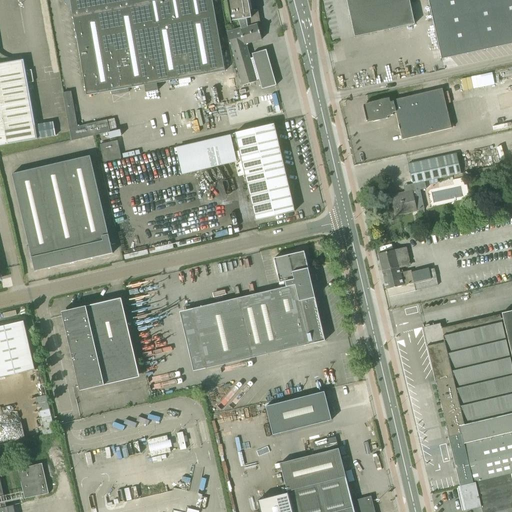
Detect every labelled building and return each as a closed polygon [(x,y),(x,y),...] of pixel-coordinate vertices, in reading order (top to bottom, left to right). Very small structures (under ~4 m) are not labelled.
[(69,0),(87,97),(145,86),(146,93),(158,91),(157,84),(225,72),(212,0),(69,0)] [(226,0),(231,23),(232,23),(232,21),(239,20),(241,28),(240,28),(228,31),(242,86),(257,81),(257,80),(259,79),(262,89),(276,85),(266,50),(252,54),(253,58),(251,59),(247,44),(262,39),(259,30),(262,30),(258,9),(250,11),(249,5),(248,0),(226,0)] [(346,0),(355,37),(415,24),(409,0),(346,0)] [(511,0),(429,0),(442,59),(511,43),(511,0)] [(0,145),(55,136),(53,122),(35,125),(28,83),(33,82),(33,80),(31,70),(26,71),(24,60),(6,63),(0,59),(0,145)] [(393,115),(392,113),(395,112),(402,140),(452,128),(442,89),(393,100),(393,102),(390,102),(389,98),(363,104),(368,122),(373,121),(373,122),(388,118),(387,117),(393,115)] [(73,140),(116,130),(114,120),(77,126),(71,91),(64,93),(73,140)] [(274,124),(235,133),(255,221),(295,211),(292,198),(293,198),(294,184),(288,184),(274,124)] [(177,142),(182,170),(237,160),(232,132),(177,142)] [(121,158),(117,141),(100,145),(104,162),(121,158)] [(425,182),(429,181),(429,185),(439,183),(438,179),(462,174),(457,153),(408,164),(413,184),(414,191),(391,196),(396,215),(417,211),(416,210),(424,209),(421,191),(427,189),(425,182)] [(113,253),(90,156),(12,174),(35,272),(113,253)] [(411,266),(407,247),(378,254),(387,290),(414,283),(416,291),(438,286),(435,269),(429,269),(429,267),(412,271),(411,270),(403,272),(402,267),(406,266),(406,268),(411,266)] [(15,248),(2,252),(4,258),(0,259),(0,268),(0,270),(20,264),(15,248)] [(194,371),(315,343),(325,341),(304,251),(274,259),(279,283),(285,282),(286,287),(192,309),(180,312),(194,371)] [(139,373),(122,302),(62,316),(71,353),(76,352),(77,357),(72,358),(79,386),(79,387),(139,373)] [(460,486),(511,473),(511,310),(502,313),(502,314),(489,317),(491,324),(443,336),(440,324),(423,327),(428,346),(445,342),(453,376),(436,380),(447,429),(449,437),(460,486)] [(0,378),(35,370),(24,321),(0,326),(0,378)] [(266,407),(273,435),(331,420),(324,392),(266,407)] [(49,394),(38,395),(42,432),(53,431),(49,394)] [(180,449),(186,448),(183,432),(177,434),(180,449)] [(167,436),(147,440),(151,457),(171,452),(167,436)] [(375,511),(371,496),(352,501),(339,449),(280,463),(292,511),(375,511)] [(49,493),(42,464),(18,469),(25,499),(49,493)] [(511,473),(460,486),(466,510),(481,507),(482,511),(494,511),(511,508),(511,473)]
